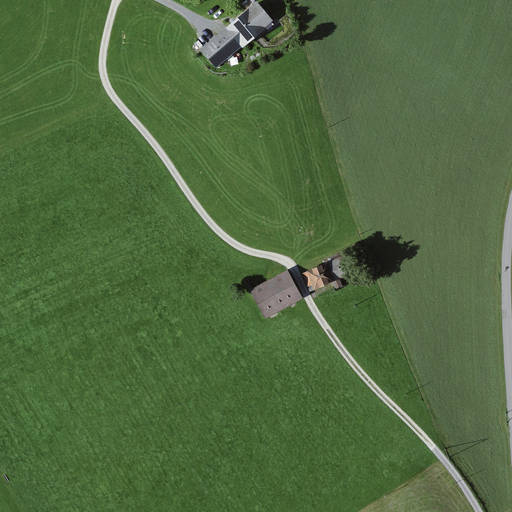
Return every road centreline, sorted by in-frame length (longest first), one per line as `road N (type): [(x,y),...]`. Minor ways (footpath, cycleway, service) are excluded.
road 1 (unclassified): [(478,511),(458,474),(354,367),(297,273),(286,261),(238,246),(211,223),(105,84),(103,48),(117,0)]
road 2 (residential): [(511,208),(505,275),(511,400)]
